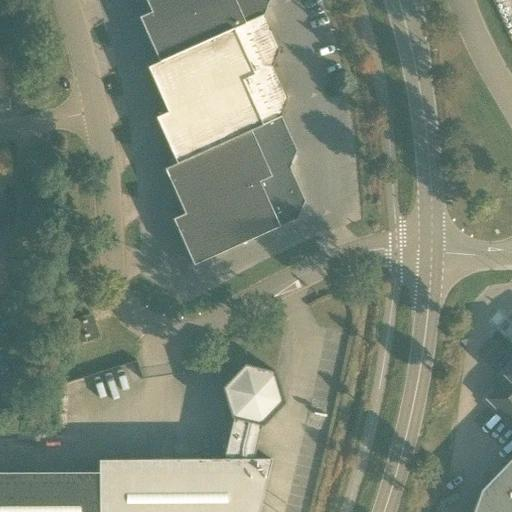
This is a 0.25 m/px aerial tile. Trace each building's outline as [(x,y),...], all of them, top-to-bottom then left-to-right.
[(229,31),(215,0),(144,0),(150,12),(139,18),(159,61),(229,31)] [(215,0),(229,31),(264,15),(269,0),(215,0)] [(264,15),(229,31),(159,61),(159,62),(147,67),(167,112),(155,118),(176,164),(281,117),(287,100),(272,67),(279,50),(264,15)] [(176,164),(164,169),(184,214),(172,219),(193,266),(298,219),(304,201),(289,168),(296,151),(281,117),(176,164)] [(92,314),(70,320),(62,323),(69,347),(99,338),(92,314)] [(0,511),(258,511),(271,460),(253,460),(261,426),(262,427),(285,403),(276,372),(244,364),(222,388),(231,419),(232,419),(223,460),(99,461),(99,473),(0,473),(0,511)] [(511,511),(511,381),(494,400),(511,416),(511,457),(480,491),(472,511),(511,511)]
